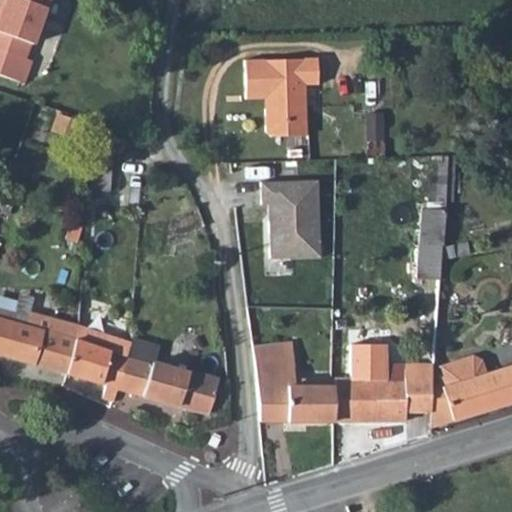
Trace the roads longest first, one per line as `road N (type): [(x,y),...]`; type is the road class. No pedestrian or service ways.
road 1 (residential): [(242,483),(249,444),(229,249),(167,120),(172,0)]
road 2 (residential): [(511,430),(255,510)]
road 3 (residential): [(179,470),(81,429),(31,451)]
